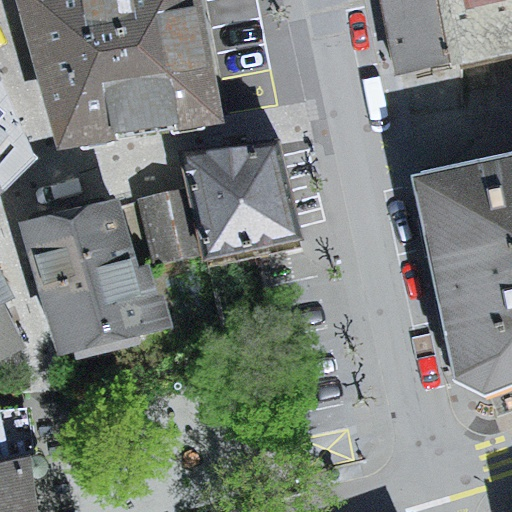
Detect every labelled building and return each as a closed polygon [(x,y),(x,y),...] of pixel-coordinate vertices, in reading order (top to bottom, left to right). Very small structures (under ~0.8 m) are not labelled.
[(200,0),(13,0),(56,152),(225,122),(200,0)] [(511,0),(390,0),(406,80),(511,58),(511,0)] [(0,76),(0,192),(36,157),(0,76)] [(469,405),(511,388),(511,164),(387,189),(431,388),(469,405)] [(270,165),(179,184),(183,198),(198,266),(201,281),(293,266),(270,165)] [(183,198),(134,209),(151,275),(198,266),(183,198)] [(134,209),(20,231),(55,377),(170,349),(151,275),(134,209)] [(0,360),(26,347),(3,304),(16,298),(0,268),(0,360)] [(0,511),(34,511),(28,473),(20,412),(0,414),(0,511)]
